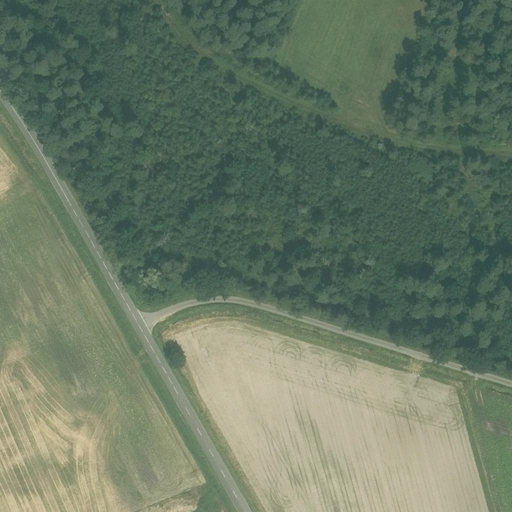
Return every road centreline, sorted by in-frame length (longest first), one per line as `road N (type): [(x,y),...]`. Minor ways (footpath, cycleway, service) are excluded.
road 1 (unclassified): [(138,325),(213,299),(245,304),(511,385)]
road 2 (unclassified): [(0,90),(138,325)]
road 3 (unclassified): [(138,325),(244,511)]
